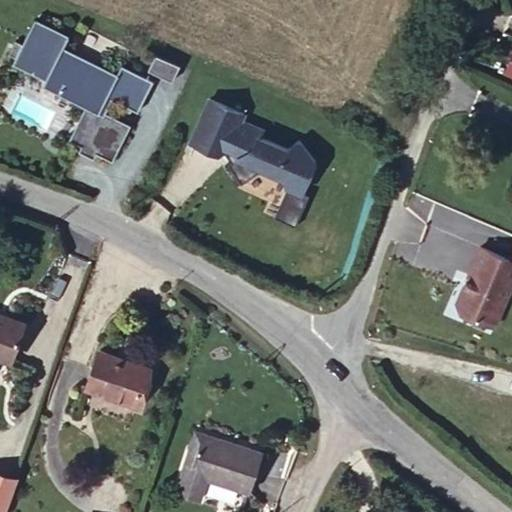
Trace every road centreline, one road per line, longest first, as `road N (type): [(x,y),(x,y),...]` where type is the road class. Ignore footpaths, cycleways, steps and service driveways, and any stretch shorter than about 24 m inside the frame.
road 1 (unclassified): [(479,0),(378,256),(320,366)]
road 2 (tertiary): [(320,366),(176,258),(54,199),(0,184)]
road 3 (tertiary): [(492,511),(354,399)]
road 4 (tertiary): [(354,399),(302,511)]
